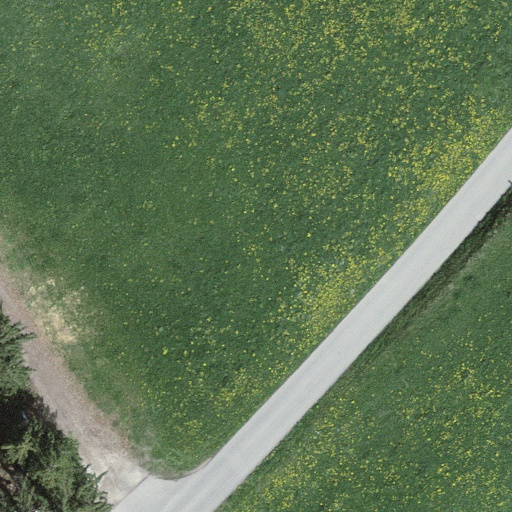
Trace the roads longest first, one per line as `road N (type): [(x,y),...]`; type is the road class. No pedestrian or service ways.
road 1 (unclassified): [(511,152),(177,511)]
road 2 (track): [(0,318),(126,511)]
